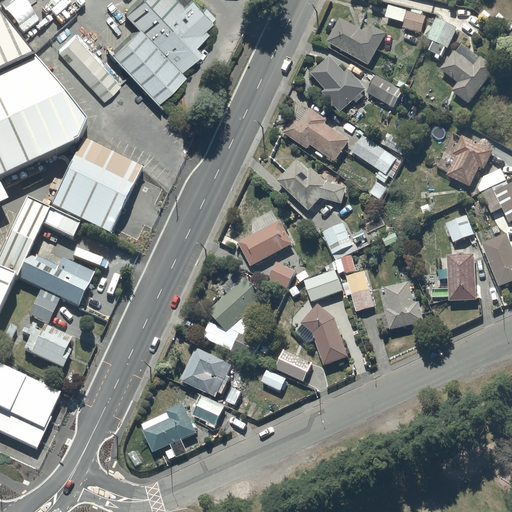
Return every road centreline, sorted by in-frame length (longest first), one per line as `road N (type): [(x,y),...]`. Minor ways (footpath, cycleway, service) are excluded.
road 1 (residential): [(71,476),(298,0)]
road 2 (residential): [(511,340),(155,499),(114,497),(71,476)]
